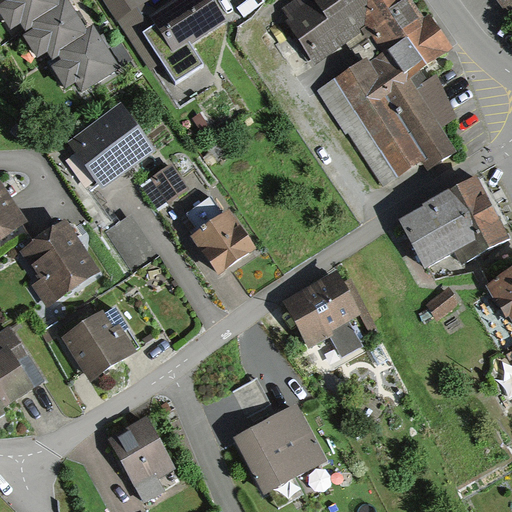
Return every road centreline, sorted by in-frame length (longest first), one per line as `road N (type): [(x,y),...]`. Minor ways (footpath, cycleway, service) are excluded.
road 1 (residential): [(171,372),(381,222),(485,159),(511,152)]
road 2 (residential): [(18,456),(52,445),(171,372)]
road 3 (residential): [(171,372),(233,511)]
